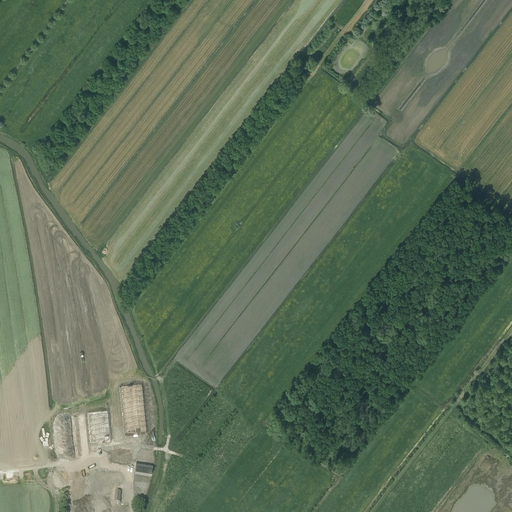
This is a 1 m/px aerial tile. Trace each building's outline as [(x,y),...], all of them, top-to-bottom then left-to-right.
[(141,384),(119,386),(124,436),(146,434),(141,384)] [(90,443),(110,441),(107,411),(87,413),(90,443)] [(141,437),(141,445),(153,446),(153,437),(141,437)] [(104,453),(103,464),(129,465),(129,454),(104,453)] [(151,475),(153,461),(138,458),(137,463),(136,463),(134,473),(151,475)] [(93,491),(93,483),(70,482),(69,511),(91,511),(92,507),(95,507),(96,491),(93,491)] [(95,509),(95,511),(110,511),(111,509),(108,509),(109,501),(98,501),(98,509),(95,509)]
